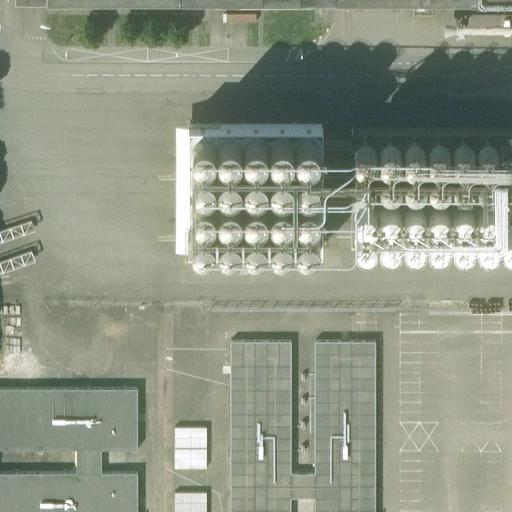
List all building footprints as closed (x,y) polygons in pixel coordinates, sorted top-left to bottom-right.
[(323,248),(323,122),(235,122),(189,122),(176,122),(176,248),(189,248),(323,248)] [(511,242),(511,129),(386,129),(350,129),(350,243),(511,242)] [(230,340),(229,511),(290,511),(290,498),(314,498),(314,511),(374,511),(375,340),(314,340),(314,473),(290,473),(290,341),(230,340)] [(0,472),(0,511),(136,511),(137,472),(100,473),(100,449),(137,449),(137,388),(0,387),(0,449),(75,449),(75,472),(0,472)] [(208,465),(207,423),(176,424),(176,465),(208,465)] [(176,489),(175,511),(207,511),(208,489),(176,489)]
